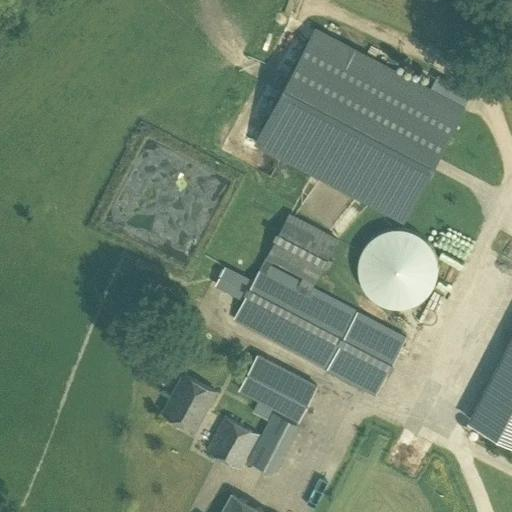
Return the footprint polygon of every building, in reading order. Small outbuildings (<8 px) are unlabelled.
[(406,225),(467,109),(316,29),(255,146),(406,225)] [(184,261),(221,183),(153,151),(122,218),(150,231),(144,242),(184,261)] [(312,287),(337,239),(290,214),(255,279),(225,264),(214,286),(243,302),(235,318),(376,393),(406,337),(312,287)] [(438,276),(438,268),(437,261),(435,254),(431,247),(426,242),(421,237),(414,234),(407,232),(400,231),(392,231),(385,233),(378,237),(373,241),(368,247),(364,253),(361,260),(360,267),(360,275),(362,282),(365,289),(369,295),(375,300),(381,304),(388,307),(395,308),(402,308),(410,307),(416,304),(423,300),(428,295),(433,289),(436,283),(438,276)] [(511,440),(511,336),(469,418),(511,440)] [(299,419),(317,385),(258,354),(240,389),(259,399),(253,410),(267,418),(273,406),(299,419)] [(196,429),(216,390),(184,373),(163,412),(196,429)] [(273,473),(298,424),(273,411),(248,461),(273,473)] [(241,467),(259,434),(226,416),(207,449),(241,467)] [(430,474),(431,447),(402,446),(401,473),(430,474)] [(327,496),(365,511),(445,511),(452,497),(380,466),(374,479),(341,465),(327,496)] [(267,511),(232,493),(221,511),(267,511)]
